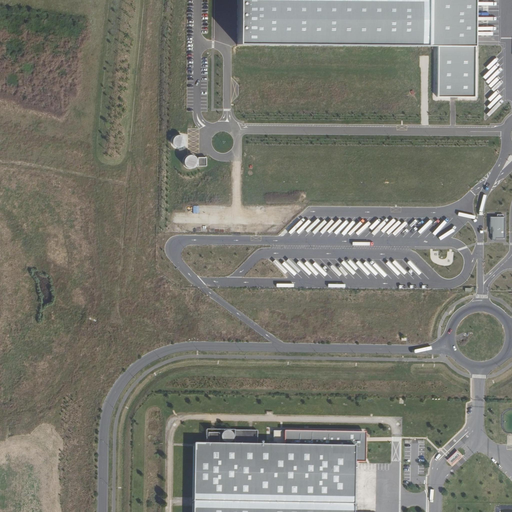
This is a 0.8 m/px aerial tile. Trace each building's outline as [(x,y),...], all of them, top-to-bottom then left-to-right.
[(240,0),(240,43),(437,45),(437,97),(474,98),(475,0),(240,0)] [(173,146),(184,146),(184,135),(173,135),(173,146)] [(185,166),(206,166),(206,156),(185,155),(185,166)] [(505,242),(505,217),(490,216),(490,242),(505,242)] [(202,232),(202,224),(180,224),(180,233),(202,232)] [(228,233),(229,225),(204,224),(204,232),(228,233)] [(255,233),(267,233),(267,225),(255,225),(255,233)] [(363,462),(363,432),(276,430),(275,445),(259,445),(260,431),(237,430),(236,444),(221,444),(222,433),(211,432),(210,443),(196,443),(194,511),(353,511),(354,462),(363,462)]
